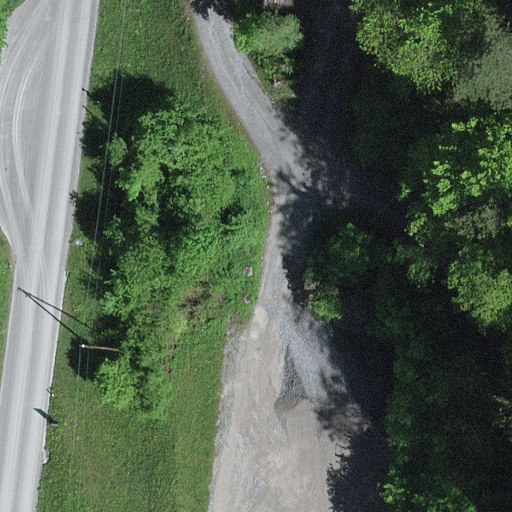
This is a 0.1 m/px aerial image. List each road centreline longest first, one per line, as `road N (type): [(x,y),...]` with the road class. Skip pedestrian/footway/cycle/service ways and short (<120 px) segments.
road 1 (unclassified): [(74,0),(22,511)]
road 2 (track): [(321,159),(470,289),(511,389)]
road 3 (track): [(321,159),(300,358)]
road 4 (track): [(240,0),(321,159)]
